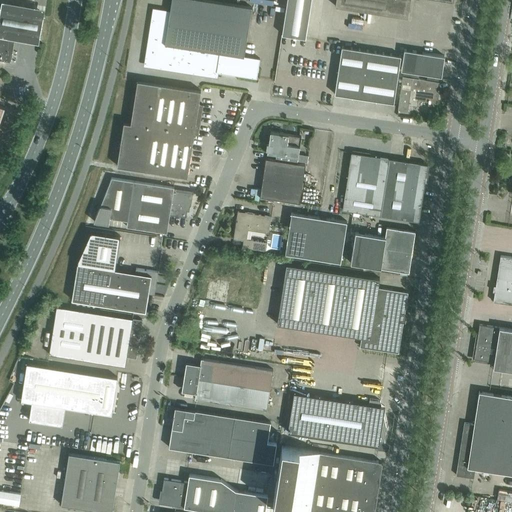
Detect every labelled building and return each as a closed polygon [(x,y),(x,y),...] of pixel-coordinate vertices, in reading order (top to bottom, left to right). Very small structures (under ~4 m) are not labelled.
[(244,55),(251,7),(210,0),(171,0),(170,11),(154,9),(145,64),(216,75),(217,71),(256,78),(259,58),(244,55)] [(287,0),(282,33),(305,37),(311,0),(287,0)] [(335,0),(334,6),(407,17),(409,0),(335,0)] [(0,35),(0,36),(1,35),(7,36),(10,38),(39,43),(44,8),(1,2),(0,8),(0,35)] [(0,58),(11,61),(14,41),(10,38),(7,36),(1,35),(0,36),(0,35),(0,58)] [(341,46),(334,93),(393,102),(401,55),(341,46)] [(404,48),(401,69),(442,75),(445,54),(404,48)] [(438,94),(437,94),(439,82),(403,76),(398,107),(407,109),(408,103),(417,105),(418,99),(428,101),(428,104),(436,106),(438,94)] [(197,133),(201,104),(203,105),(203,103),(198,103),(200,89),(137,79),(130,122),(123,121),(120,141),(116,140),(115,148),(119,148),(117,165),(187,176),(194,134),(198,135),(198,133),(197,133)] [(298,158),(301,135),(283,132),(280,131),(280,132),(271,131),(269,142),(270,142),(269,148),(268,148),(267,153),(276,155),(275,159),(297,162),(298,158)] [(380,215),(389,157),(351,151),(342,209),(380,215)] [(266,157),(260,195),(299,202),(306,164),(297,162),(275,159),(266,157)] [(418,221),(427,164),(427,163),(389,157),(380,215),(418,221)] [(186,216),(187,206),(188,206),(189,206),(190,206),(190,205),(191,205),(191,204),(193,190),(174,187),(111,177),(101,204),(100,204),(94,220),(108,223),(109,217),(127,220),(126,226),(167,232),(170,214),(186,216)] [(268,231),(271,215),(238,211),(237,219),(236,219),(236,220),(234,237),(244,239),(243,246),(266,249),(267,241),(246,238),(248,228),(268,231)] [(340,261),(347,220),(291,212),(285,252),(340,261)] [(408,272),(414,234),(415,231),(387,226),(385,236),(355,231),(350,262),(380,267),(408,272)] [(78,262),(72,299),(145,311),(148,292),(148,290),(154,291),(158,271),(136,267),(135,272),(133,271),(115,269),(120,235),(92,230),(79,258),(79,263),(78,262)] [(511,256),(500,255),(493,301),(511,303),(511,256)] [(404,312),(408,292),(378,287),(379,277),(286,263),(277,323),(362,336),(360,346),(398,352),(403,321),(401,321),(402,312),(404,312)] [(136,358),(142,319),(57,305),(49,353),(125,365),(126,356),(136,358)] [(478,333),(474,357),(489,360),(494,361),(493,367),(511,369),(511,328),(495,326),(479,323),(478,333)] [(270,389),(273,368),(201,357),(200,363),(195,362),(186,361),(186,363),(184,375),(182,375),(270,389)] [(111,413),(116,377),(117,377),(27,363),(21,399),(32,401),(29,419),(62,424),(64,406),(111,413)] [(267,409),(270,389),(182,375),(182,376),(184,376),(182,388),(182,390),(196,392),(195,398),(267,409)] [(511,473),(511,395),(479,390),(474,423),(464,421),(456,474),(474,477),(475,467),(511,473)] [(386,427),(383,414),(380,399),(370,398),(369,403),(294,391),(287,430),(378,445),(379,440),(384,440),(386,427)] [(273,462),(276,442),(267,441),(270,421),(175,406),(174,414),(173,414),(172,416),(173,416),(168,446),(273,462)] [(374,490),(379,462),(381,462),(381,461),(319,451),(282,445),(277,475),(374,490)] [(112,511),(118,472),(120,460),(69,452),(61,504),(112,511)] [(236,489),(220,478),(188,473),(187,481),(164,477),(160,500),(184,503),(183,506),(224,511),(264,511),(267,494),(236,489)] [(370,511),(374,490),(277,475),(272,505),(314,511),(370,511)] [(0,488),(0,500),(19,504),(21,492),(0,488)]
